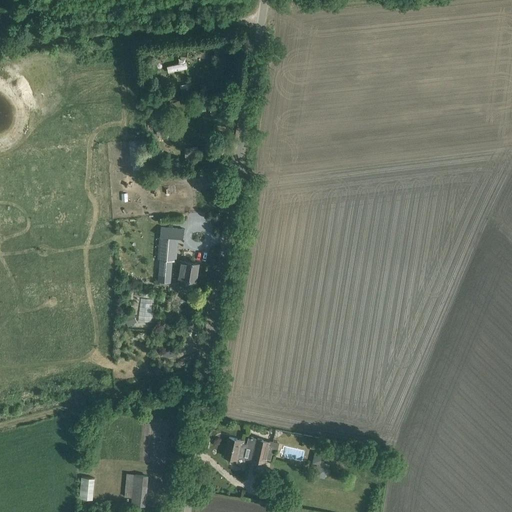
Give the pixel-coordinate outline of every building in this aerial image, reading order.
[(186,56),(180,57),(180,63),(168,64),(169,71),(187,69),(186,56)] [(144,173),(143,138),(131,139),(132,173),(144,173)] [(214,215),(208,218),(212,224),(217,222),(214,215)] [(185,228),(162,226),(161,235),(162,235),(160,258),(161,259),(159,281),(170,282),(172,259),(178,260),(180,236),(184,237),(185,228)] [(199,263),(180,260),(177,279),(179,279),(178,282),(180,285),(186,286),(188,283),(189,280),(196,281),(199,263)] [(145,319),(151,319),(152,300),(140,300),(140,319),(145,320),(145,319)] [(134,313),(125,316),(128,325),(137,322),(134,313)] [(244,440),(229,436),(225,456),(235,459),(236,463),(240,465),(244,464),(246,460),(246,459),(253,460),(258,439),(249,437),(247,443),(243,443),(244,440)] [(279,443),(258,439),(253,460),(266,463),(267,459),(271,460),(274,449),(278,449),(279,443)] [(315,451),(311,468),(317,469),(316,473),(325,475),(325,472),(329,473),(330,468),(320,466),(321,463),(323,464),(324,461),(320,460),(322,453),(315,451)] [(347,472),(345,480),(352,481),(353,475),(353,473),(347,472)] [(147,476),(126,474),(125,497),(132,497),(132,503),(145,504),(147,476)] [(92,499),(94,477),(81,477),(80,498),(92,499)]
